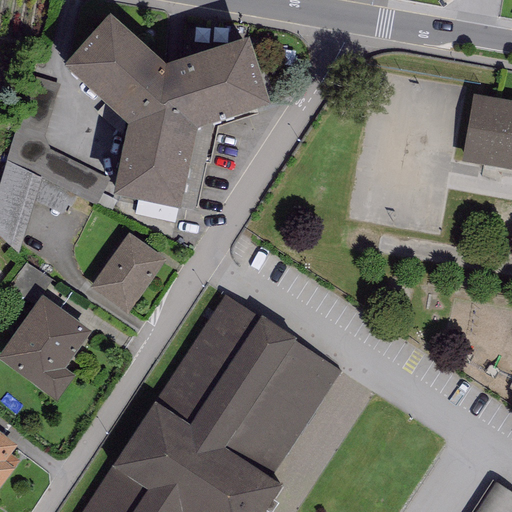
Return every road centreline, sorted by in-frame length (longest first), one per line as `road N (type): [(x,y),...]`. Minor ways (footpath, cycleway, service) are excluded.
road 1 (residential): [(368,19),(47,511)]
road 2 (residential): [(511,45),(368,19)]
